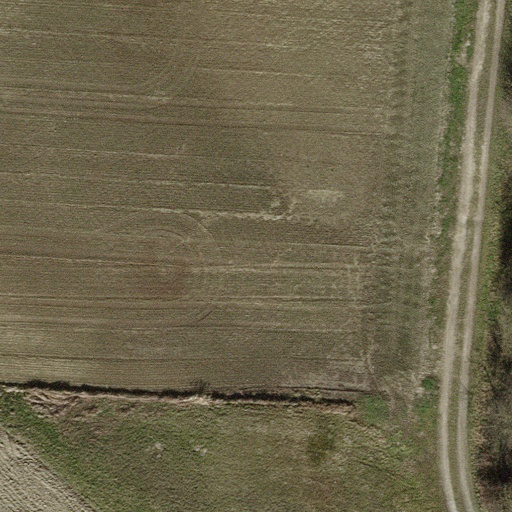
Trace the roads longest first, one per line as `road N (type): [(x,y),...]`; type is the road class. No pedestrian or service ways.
road 1 (track): [(464,511),(458,438),(499,0)]
road 2 (track): [(0,416),(91,511)]
